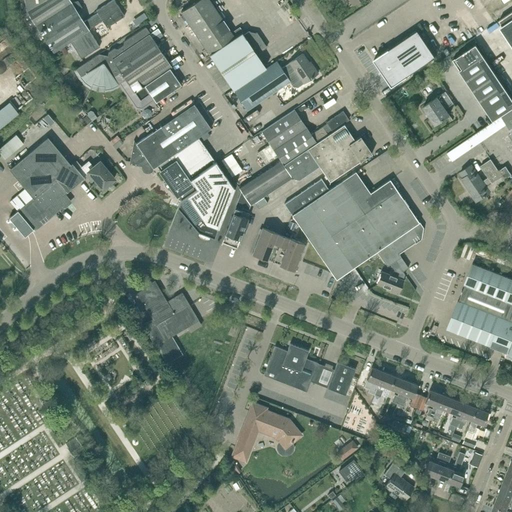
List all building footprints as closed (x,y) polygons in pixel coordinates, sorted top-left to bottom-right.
[(89,29),(84,22),(77,12),(82,7),(77,1),(72,3),(69,0),(44,0),(20,15),(35,38),(41,34),(53,52),(70,41),(81,58),(100,46),(89,29)] [(25,0),(27,11),(43,0),(25,0)] [(97,13),(84,22),(89,29),(102,21),(106,27),(124,16),(114,0),(112,0),(96,11),(97,13)] [(208,0),(198,0),(181,12),(209,53),(234,37),(208,0)] [(511,10),(498,20),(511,41),(511,10)] [(144,12),(139,16),(143,21),(147,17),(144,12)] [(118,84),(120,83),(125,79),(112,59),(119,54),(149,34),(145,27),(124,42),(123,45),(117,49),(114,48),(108,52),(107,56),(109,58),(107,59),(100,58),(98,55),(76,69),(81,76),(80,77),(85,83),(91,87),(92,83),(98,86),(104,86),(104,89),(111,88),(118,85),(118,84)] [(417,30),(374,60),(392,86),(435,57),(417,30)] [(233,90),(266,68),(256,55),(266,48),(257,34),(248,32),(243,35),(242,33),(209,54),(212,59),(233,89),(233,90)] [(141,86),(144,85),(171,66),(149,34),(119,54),(125,63),(128,60),(131,65),(128,67),(141,86)] [(511,107),(511,95),(477,43),(454,59),(494,120),(511,107)] [(68,53),(64,46),(59,49),(63,56),(68,53)] [(125,63),(119,54),(112,59),(125,79),(129,84),(127,85),(132,93),(129,95),(136,107),(142,108),(154,99),(144,85),(141,86),(128,67),(131,65),(128,60),(125,63)] [(281,68),(290,81),(292,85),(298,86),(303,83),(317,74),(311,65),(310,66),(302,54),(281,68)] [(246,110),(290,81),(281,68),(276,61),(266,68),(233,90),(246,110)] [(156,102),(181,85),(169,68),(144,85),(154,99),(156,102)] [(453,103),(445,91),(423,107),(435,125),(450,115),(445,109),(453,103)] [(194,103),(160,126),(178,151),(198,137),(211,128),(194,103)] [(511,108),(501,116),(507,124),(511,132),(511,108)] [(327,135),(322,127),(310,135),(294,110),(261,132),(283,164),(327,135)] [(328,135),(343,124),(349,120),(343,111),(326,123),(327,124),(322,127),(327,135),(328,135)] [(507,124),(501,116),(447,153),(452,161),(507,124)] [(307,149),(319,166),(330,183),(372,154),(360,137),(354,141),(343,124),(328,135),(307,149)] [(148,145),(160,163),(170,157),(173,154),(178,151),(160,126),(149,134),(154,141),(148,145)] [(16,134),(0,147),(0,153),(5,159),(23,144),(16,134)] [(146,173),(157,166),(160,163),(148,145),(154,141),(149,134),(136,143),(134,143),(134,140),(129,164),(142,166),(146,173)] [(197,189),(180,201),(179,204),(198,232),(214,239),(234,188),(198,137),(178,151),(173,154),(193,184),(197,189)] [(33,197),(9,218),(25,237),(61,206),(63,208),(70,202),(63,194),(62,193),(66,189),(67,191),(83,178),(82,177),(77,171),(72,164),(70,166),(63,157),(60,160),(55,154),(58,151),(57,150),(48,139),(10,170),(18,179),(25,188),(33,197)] [(319,166),(307,149),(295,157),(307,174),(319,166)] [(163,183),(168,190),(171,187),(176,195),(177,195),(193,184),(173,154),(170,157),(160,163),(157,166),(160,171),(167,181),(163,183)] [(301,178),(307,174),(295,157),(284,164),(292,176),(301,178)] [(77,160),(72,164),(77,171),(82,166),(77,160)] [(471,165),(460,173),(464,178),(461,180),(476,202),(490,193),(486,187),(492,183),(492,184),(502,177),(504,180),(511,175),(505,166),(498,171),(490,160),(481,167),(488,178),(483,182),(471,165)] [(114,179),(100,162),(94,167),(89,161),(82,166),(77,171),(82,177),(89,171),(103,188),(114,179)] [(283,164),(241,191),(250,205),(254,202),(263,196),(292,177),(283,164)] [(390,264),(401,257),(399,255),(400,255),(398,253),(421,238),(422,228),(397,191),(398,190),(397,189),(397,190),(390,179),(370,193),(355,171),(328,190),(322,195),(320,196),(315,199),(309,203),(302,208),(292,215),(336,279),(377,251),(387,266),(390,264)] [(322,195),(328,190),(321,179),(314,183),(322,195)] [(320,196),(322,195),(314,183),(308,187),(315,199),(320,196)] [(193,184),(177,195),(181,200),(197,189),(193,184)] [(309,203),(315,199),(308,187),(301,192),(309,203)] [(302,208),(309,203),(301,192),(295,196),(298,202),(302,208)] [(263,196),(254,202),(258,209),(267,203),(263,196)] [(302,208),(298,202),(295,196),(284,204),(292,215),(302,208)] [(236,206),(221,244),(222,242),(237,248),(243,231),(245,231),(247,225),(245,224),(250,214),(235,208),(236,206)] [(290,221),(287,228),(293,230),(296,224),(290,221)] [(273,262),(283,236),(262,228),(252,254),(273,262)] [(294,270),(304,244),(283,236),(273,262),(294,270)] [(401,257),(390,264),(394,270),(392,271),(391,274),(381,270),(376,284),(389,289),(388,291),(398,295),(403,280),(403,279),(404,274),(403,271),(408,268),(401,257)] [(458,301),(447,329),(507,352),(511,340),(511,278),(473,263),(464,284),(466,284),(459,301),(458,301)] [(146,286),(136,292),(152,320),(143,326),(155,347),(156,346),(166,363),(181,354),(173,340),(172,341),(170,337),(197,321),(181,294),(166,303),(154,282),(150,284),(151,285),(146,288),(146,286)] [(275,346),(266,369),(278,374),(276,380),(306,392),(309,386),(311,381),(327,388),(334,369),(307,358),(310,351),(290,343),(287,351),(275,346)] [(345,395),(355,369),(337,361),(334,369),(327,388),(345,395)] [(368,392),(374,395),(383,371),(371,367),(368,374),(363,372),(358,383),(364,385),(366,379),(375,383),(374,386),(371,385),(368,392)] [(395,376),(383,371),(374,395),(380,397),(383,390),(380,389),(381,385),(390,388),(395,376)] [(398,404),(406,380),(395,376),(390,388),(399,392),(397,395),(394,394),(390,407),(395,409),(398,404)] [(418,385),(406,380),(398,404),(403,406),(406,399),(403,398),(405,394),(413,397),(410,406),(416,408),(421,395),(415,393),(418,385)] [(427,397),(421,395),(416,408),(422,410),(425,402),(434,405),(432,409),(429,408),(427,415),(433,417),(441,394),(430,390),(427,397)] [(453,399),(441,394),(433,417),(439,420),(441,412),(438,411),(440,408),(448,411),(453,399)] [(465,403),(453,399),(448,411),(457,414),(456,418),(453,417),(448,430),(453,432),(454,431),(456,426),(465,403)] [(292,446),(291,443),(301,435),(290,422),(289,424),(286,421),(264,412),(265,408),(252,403),(232,456),(245,461),(257,429),(275,436),(280,441),(277,445),(277,448),(279,452),(282,454),(286,454),(289,453),(292,450),(292,446)] [(472,420),(476,408),(465,403),(456,426),(454,431),(460,434),(464,422),(461,421),(463,416),(472,420)] [(476,408),(472,420),(467,431),(473,433),(476,426),(473,425),(475,421),(483,424),(488,413),(476,408)] [(126,415),(118,421),(122,427),(131,422),(126,415)] [(461,436),(453,433),(451,439),(459,442),(461,436)] [(75,437),(65,443),(75,459),(85,452),(75,437)] [(465,437),(462,443),(474,447),(476,441),(465,437)] [(424,472),(436,477),(445,454),(439,452),(436,459),(439,460),(438,463),(429,460),(424,472)] [(475,452),(470,464),(477,467),(482,454),(475,452)] [(451,456),(445,454),(436,477),(448,481),(452,469),(444,466),(445,462),(448,463),(451,456)] [(456,459),(452,469),(448,481),(459,486),(464,474),(455,470),(457,467),(460,468),(462,461),(464,456),(459,454),(457,459),(456,459)] [(353,460),(339,471),(346,480),(353,475),(356,480),(364,474),(353,460)] [(392,463),(384,475),(391,479),(385,487),(404,501),(414,488),(400,478),(404,472),(392,463)] [(511,472),(507,470),(502,482),(511,485),(511,472)] [(233,485),(236,490),(237,489),(238,491),(244,487),(243,486),(244,485),(241,479),(233,485)] [(511,495),(511,496),(511,495),(511,485),(502,482),(498,494),(511,499),(511,495)] [(511,499),(498,494),(493,505),(506,510),(509,502),(511,502),(511,505),(511,506),(511,505),(511,499)] [(336,497),(332,500),(339,510),(344,506),(336,497)]
